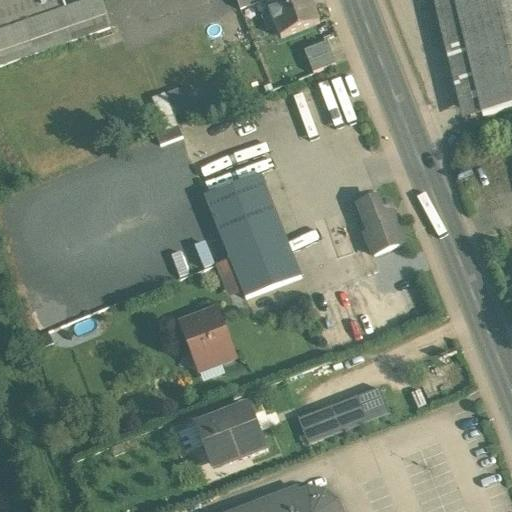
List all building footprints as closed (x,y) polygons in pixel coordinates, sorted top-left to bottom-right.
[(58,0),(0,0),(0,34),(21,28),(63,13),(58,0)] [(263,3),(261,0),(235,0),(240,12),(263,3)] [(309,0),(269,0),(266,2),(281,40),(320,24),(309,0)] [(430,0),(460,124),(483,118),(454,0),(430,0)] [(511,0),(454,0),(483,118),(511,111),(511,0)] [(63,13),(21,28),(27,47),(47,40),(52,52),(70,45),(66,33),(105,20),(98,1),(63,13)] [(66,33),(70,45),(109,32),(105,20),(66,33)] [(27,47),(21,28),(0,34),(0,70),(52,52),(47,40),(27,47)] [(327,44),(304,53),(313,76),(336,67),(327,44)] [(187,88),(165,97),(173,119),(195,110),(187,88)] [(179,130),(156,139),(161,150),(183,141),(179,130)] [(133,184),(104,196),(117,229),(151,215),(153,220),(165,215),(141,158),(125,165),(133,184)] [(261,179),(205,201),(223,247),(279,225),(261,179)] [(385,202),(378,205),(376,200),(358,207),(370,235),(366,237),(374,258),(404,246),(396,225),(394,226),(390,216),(391,215),(393,211),(391,205),(385,202)] [(279,225),(223,247),(230,263),(238,284),(246,302),(301,280),(279,225)] [(238,284),(230,263),(219,268),(226,288),(238,284)] [(209,323),(202,320),(198,328),(183,334),(191,353),(197,356),(202,370),(217,365),(223,367),(235,362),(226,340),(227,337),(225,331),(223,330),(218,320),(209,323)] [(52,335),(32,342),(38,356),(57,348),(52,335)] [(379,390),(298,422),(309,449),(390,416),(379,390)] [(249,407),(194,429),(214,479),(269,457),(249,407)] [(310,495),(267,511),(337,511),(335,506),(324,497),(310,495)]
